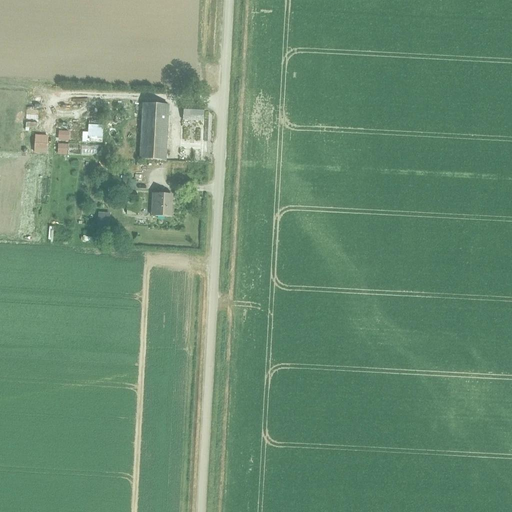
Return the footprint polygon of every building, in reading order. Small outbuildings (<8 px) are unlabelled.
[(70,107),(70,95),(59,95),(60,107),(70,107)] [(140,159),(166,161),(169,106),(143,104),(140,159)] [(183,116),(203,117),(204,106),(183,105),(183,116)] [(107,121),(120,122),(121,108),(108,107),(107,121)] [(62,167),(54,166),(53,173),(61,174),(62,167)] [(151,216),(171,217),(173,195),(153,194),(151,216)] [(127,215),(137,215),(138,196),(128,196),(127,210),(127,215)]
